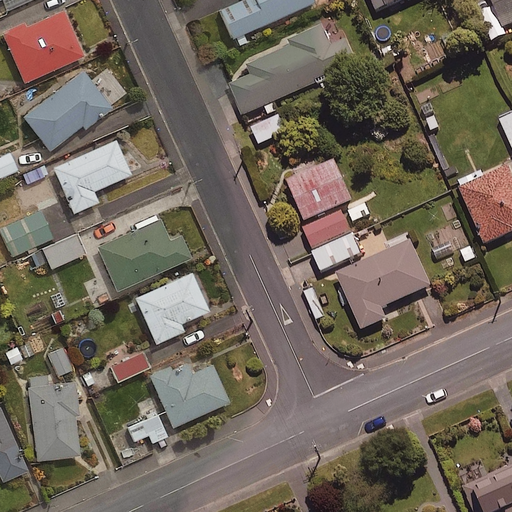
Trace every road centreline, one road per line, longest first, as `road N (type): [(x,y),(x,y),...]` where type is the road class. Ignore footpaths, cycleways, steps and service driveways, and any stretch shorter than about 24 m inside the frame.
road 1 (residential): [(134,0),(323,421)]
road 2 (secondary): [(127,511),(323,421)]
road 3 (secondary): [(323,421),(511,338)]
